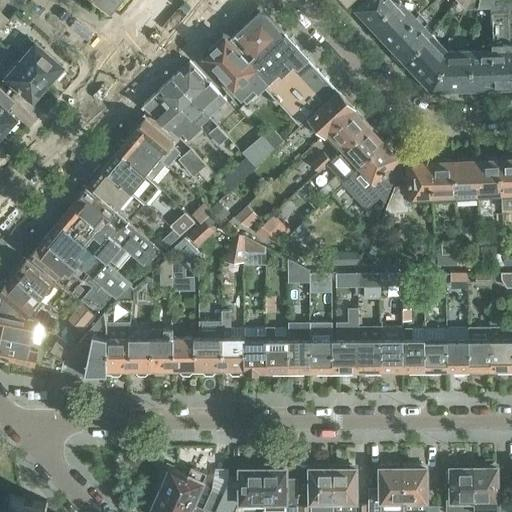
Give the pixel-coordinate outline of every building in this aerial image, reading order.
[(363,0),(355,8),(362,15),(360,16),(361,17),(369,26),(396,0),(363,0)] [(429,0),(428,0),(396,0),(369,26),(378,35),(380,34),(386,40),(429,0)] [(511,0),(490,0),(491,7),(492,43),(493,87),(503,86),(503,88),(511,88),(511,41),(505,42),(505,32),(511,32),(510,13),(511,13),(511,0)] [(284,32),(261,8),(255,13),(232,33),(255,58),(309,116),(339,89),(285,31),(284,32)] [(402,61),(431,34),(423,25),(428,21),(421,13),(389,43),(395,50),(393,51),(402,61)] [(255,58),(232,33),(228,29),(223,28),(223,33),(223,34),(203,53),(246,100),(255,93),(263,85),(274,97),(273,98),(276,102),(278,101),(300,124),(305,120),(309,116),(255,58)] [(446,50),(431,34),(402,61),(411,71),(413,69),(420,76),(421,75),(431,85),(446,50)] [(24,50),(19,56),(48,82),(54,75),(58,75),(62,70),(62,66),(63,65),(33,39),(33,40),(30,37),(27,37),(21,45),(21,47),(24,50)] [(482,49),(470,50),(471,90),(485,89),(485,87),(493,87),(492,43),(482,43),(482,49)] [(471,90),(470,50),(446,50),(431,85),(431,86),(432,87),(434,86),(449,86),(449,88),(458,88),(458,90),(471,90)] [(33,100),(34,98),(38,98),(42,93),(42,89),(48,82),(19,56),(13,63),(15,65),(6,76),(33,100)] [(226,98),(195,64),(190,58),(173,75),(209,114),(226,98)] [(141,104),(147,109),(178,135),(181,132),(189,137),(202,125),(200,122),(209,114),(173,75),(141,104)] [(0,131),(2,134),(8,127),(12,128),(16,123),(15,119),(17,118),(6,107),(13,99),(0,87),(0,131)] [(339,89),(309,116),(305,120),(312,128),(308,131),(318,140),(325,134),(353,108),(354,106),(339,89)] [(353,108),(325,134),(340,150),(368,125),(362,118),(362,115),(356,109),(354,109),(353,108)] [(173,139),(143,113),(129,130),(131,131),(168,163),(179,150),(170,143),(173,139)] [(208,132),(219,144),(227,135),(216,124),(208,132)] [(332,160),(327,164),(336,174),(340,170),(346,176),(348,175),(356,167),(383,142),(377,134),(378,132),(372,127),(370,127),(368,125),(340,150),(330,159),(332,160)] [(168,163),(131,131),(125,139),(121,139),(117,144),(117,147),(116,148),(152,178),(165,163),(167,165),(168,163)] [(277,134),(272,138),(277,144),(282,140),(277,134)] [(256,164),(275,148),(266,137),(247,153),(256,164)] [(356,167),(348,175),(373,202),(379,196),(384,201),(391,184),(383,175),(392,166),(397,166),(398,161),(400,159),(391,149),(383,142),(356,167)] [(193,175),(195,173),(206,164),(191,147),(178,158),(193,175)] [(158,183),(152,178),(116,148),(116,149),(114,148),(101,164),(103,165),(144,200),(158,183)] [(323,150),(310,162),(311,163),(318,170),(319,171),(327,164),(332,160),(330,159),(323,150)] [(246,155),(220,180),(230,190),(256,165),(246,155)] [(486,159),(476,159),(478,197),(501,196),(499,158),(497,158),(496,156),(487,156),(486,159)] [(499,158),(501,196),(511,195),(511,156),(503,156),(501,158),(499,158)] [(453,160),(455,198),(478,197),(476,159),(467,159),(465,157),(457,158),(456,160),(453,160)] [(439,160),(430,161),(431,199),(455,198),(453,160),(450,160),(449,158),(440,158),(439,160)] [(409,211),(409,200),(431,199),(430,161),(407,162),(407,165),(405,169),(407,173),(408,185),(393,185),(382,212),(409,211)] [(93,178),(89,182),(130,217),(144,200),(103,165),(102,166),(99,164),(90,175),(93,178)] [(182,175),(170,164),(163,172),(175,183),(182,175)] [(336,174),(328,181),(334,188),(346,176),(340,170),(336,174)] [(106,260),(120,243),(144,263),(161,248),(86,185),(84,184),(70,201),(110,235),(96,251),(106,260)] [(217,199),(209,208),(212,211),(213,210),(221,219),(229,211),(217,199)] [(110,235),(70,201),(56,217),(96,251),(110,235)] [(212,211),(209,208),(203,202),(194,211),(202,220),(212,211)] [(173,228),(180,233),(195,220),(178,204),(164,219),(173,228)] [(247,204),(234,217),(248,226),(259,216),(247,204)] [(132,281),(106,260),(96,251),(56,217),(41,234),(43,236),(83,269),(89,273),(102,285),(115,296),(130,283),(132,281)] [(285,232),(269,217),(253,230),(276,244),(285,232)] [(302,221),(286,237),(295,246),(311,231),(302,221)] [(165,246),(180,233),(173,228),(159,241),(165,246)] [(243,259),(243,248),(243,232),(234,228),(224,259),(243,259)] [(263,242),(243,232),(243,248),(263,248),(263,242)] [(29,253),(72,289),(81,278),(78,275),(83,269),(43,236),(39,241),(37,239),(28,250),(30,252),(29,253)] [(174,245),(189,262),(200,253),(185,236),(174,245)] [(350,250),(335,250),(335,263),(350,263),(350,250)] [(457,264),(456,251),(437,251),(437,264),(457,264)] [(477,251),(456,251),(457,264),(477,264),(477,251)] [(12,273),(41,297),(52,306),(59,299),(67,290),(27,256),(26,257),(24,255),(10,271),(12,273)] [(309,269),(287,256),(288,281),(310,281),(309,269)] [(168,258),(161,264),(161,289),(173,288),(172,259),(168,258)] [(172,259),(173,288),(173,289),(194,289),(194,275),(186,275),(185,268),(187,266),(180,259),(172,259)] [(475,271),(475,272),(475,285),(490,285),(490,271),(475,271)] [(381,272),(359,272),(359,284),(364,284),(364,291),(381,291),(381,284),(381,272)] [(424,272),(424,281),(443,280),(443,272),(424,272)] [(469,272),(451,272),(451,281),(468,281),(469,272)] [(29,315),(35,317),(29,312),(41,297),(12,273),(7,279),(5,278),(0,283),(0,292),(1,293),(29,315)] [(101,286),(102,285),(89,273),(84,279),(98,290),(101,286)] [(147,276),(136,286),(134,288),(134,292),(153,292),(153,278),(147,276)] [(134,298),(134,292),(134,288),(130,283),(115,296),(113,299),(134,298)] [(99,309),(111,294),(101,286),(87,302),(93,307),(94,306),(99,309)] [(35,317),(29,315),(1,293),(0,300),(0,331),(30,338),(35,317)] [(276,295),(267,295),(267,310),(276,310),(276,295)] [(499,297),(491,298),(491,322),(496,322),(499,319),(499,297)] [(82,303),(68,319),(72,322),(74,324),(81,329),(82,330),(95,313),(82,303)] [(309,319),(310,319),(319,319),(319,305),(310,305),(310,312),(309,312),(309,319)] [(337,337),(332,337),(333,369),(337,369),(338,369),(342,372),(353,372),(353,369),(359,369),(359,325),(359,320),(359,307),(349,307),(348,320),(349,337),(337,337)] [(402,320),(402,307),(394,307),(394,320),(402,320)] [(402,307),(402,320),(411,320),(411,307),(402,307)] [(222,314),(222,319),(222,367),(229,367),(230,370),(232,373),(239,373),(242,370),(244,370),(244,335),(244,326),(231,326),(231,309),(222,309),(222,314)] [(90,327),(80,340),(89,342),(84,372),(85,372),(106,372),(107,372),(107,371),(106,327),(105,321),(106,320),(104,310),(90,327)] [(199,336),(199,370),(203,370),(206,373),(212,373),(215,371),(215,367),(222,367),(222,319),(199,319),(199,327),(199,336)] [(106,320),(105,321),(106,327),(107,371),(110,371),(112,374),(119,374),(122,371),(122,368),(129,368),(129,336),(129,329),(130,320),(106,320)] [(302,321),(288,321),(288,325),(288,329),(288,369),(289,369),(293,372),(304,372),(304,369),(310,369),(310,321),(302,321)] [(332,321),(310,321),(310,369),(317,369),(317,372),(328,372),(331,369),(333,369),(332,337),(332,321)] [(61,329),(61,336),(70,343),(81,329),(74,324),(72,322),(66,323),(61,329)] [(267,325),(244,326),(244,335),(244,370),(245,370),(245,369),(246,369),(249,373),(256,373),(260,369),(266,369),(267,325)] [(287,369),(288,369),(288,329),(288,325),(267,325),(266,369),(273,369),(273,373),(284,373),(287,369)] [(381,325),(359,325),(359,369),(366,369),(366,372),(377,372),(379,368),(381,368),(381,337),(381,325)] [(511,325),(491,326),(491,368),(498,368),(498,371),(509,371),(511,368),(511,367),(511,325)] [(447,326),(425,327),(425,368),(427,368),(430,372),(440,371),(440,368),(447,368),(447,326)] [(469,326),(447,326),(447,368),(454,368),(454,371),(465,371),(467,368),(469,368),(469,326)] [(491,326),(469,326),(469,368),(471,368),(474,371),(484,371),(484,368),(491,368),(491,326)] [(164,336),(151,336),(151,371),(154,371),(156,374),(163,374),(166,371),(166,368),(173,367),(173,335),(173,327),(164,327),(164,336)] [(412,327),(403,327),(403,337),(403,368),(410,368),(410,372),(421,372),(423,368),(425,368),(425,327),(412,327)] [(129,329),(129,336),(129,368),(136,368),(136,371),(139,374),(146,374),(148,371),(151,371),(151,336),(151,329),(129,329)] [(23,361),(33,363),(52,367),(53,361),(54,359),(36,347),(37,346),(29,344),(30,338),(0,331),(0,355),(5,357),(23,361)] [(195,335),(173,335),(173,367),(180,367),(180,371),(183,373),(190,373),(192,371),(195,371),(195,335)] [(403,337),(381,337),(381,368),(383,368),(386,372),(397,372),(397,368),(403,368),(403,337)] [(64,359),(62,369),(84,374),(84,372),(89,342),(80,340),(74,346),(70,351),(65,358),(64,359)] [(56,342),(50,350),(64,359),(65,358),(70,351),(56,342)] [(309,501),(332,501),(332,467),(324,467),(321,464),(313,465),(311,467),(309,467),(309,501)] [(342,467),(332,467),(332,501),(332,511),(354,511),(354,504),(356,504),(356,467),(354,467),(351,464),(344,464),(342,467)] [(382,467),(380,467),(380,500),(381,500),(381,509),(380,511),(403,511),(403,500),(403,467),(394,467),(391,464),(383,464),(382,467)] [(412,467),(403,467),(403,500),(403,511),(438,511),(439,505),(428,505),(428,496),(426,496),(426,466),(424,466),(422,464),(414,464),(412,467)] [(473,511),(474,466),(464,466),(462,464),(454,464),(452,466),(451,466),(451,498),(446,498),(446,511),(473,511)] [(484,466),(474,466),(473,511),(504,511),(505,501),(509,500),(508,476),(497,476),(497,466),(494,466),(493,464),(485,464),(484,466)] [(206,472),(204,471),(192,465),(188,473),(170,465),(169,467),(164,468),(161,475),(164,479),(159,489),(192,503),(206,472)] [(262,501),(262,468),(252,468),(250,465),(243,465),(241,467),(240,467),(240,500),(255,501),(262,501)] [(262,501),(262,510),(286,510),(285,511),(297,511),(297,504),(286,504),(286,468),(284,468),(281,465),(274,465),(273,468),(262,468),(262,501)] [(308,474),(300,473),(299,501),(307,502),(308,474)] [(188,511),(192,503),(159,489),(155,498),(150,498),(147,505),(150,509),(149,511),(188,511)] [(212,490),(204,507),(214,511),(221,494),(212,490)] [(48,502),(46,499),(44,501),(13,495),(11,492),(9,494),(10,496),(10,497),(5,496),(3,504),(0,503),(0,511),(43,511),(45,503),(48,502)] [(221,494),(214,511),(216,511),(225,511),(231,499),(221,494)]
